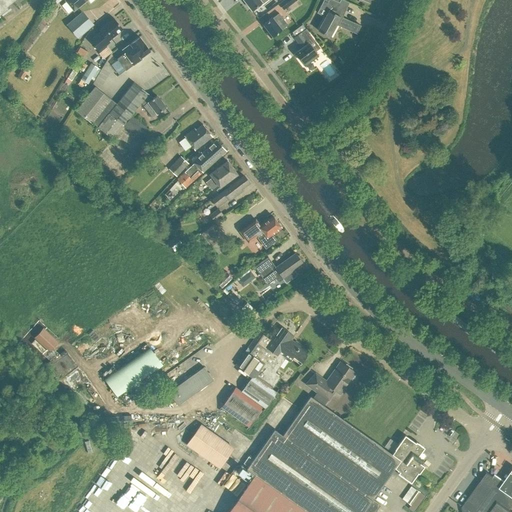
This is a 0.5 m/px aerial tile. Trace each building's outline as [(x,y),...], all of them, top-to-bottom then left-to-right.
[(0,0),(0,14),(10,7),(8,5),(14,0),(0,0)] [(73,11),(86,0),(90,3),(93,0),(65,0),(73,11)] [(243,0),(251,10),(261,3),(262,5),(268,0),(243,0)] [(296,0),(283,0),(279,4),(283,10),(297,0),(296,0)] [(341,17),(333,14),(339,0),(322,0),(322,2),(331,6),(329,10),(318,30),(330,37),(336,24),(356,33),(360,25),(341,17)] [(52,11),(57,5),(53,1),(48,7),(52,11)] [(287,25),(282,18),(278,13),(262,25),(267,31),(266,33),(270,39),(272,37),(281,30),(281,29),(287,25)] [(106,42),(122,28),(113,18),(99,30),(100,32),(90,40),(98,51),(107,44),(106,42)] [(317,56),(308,44),(311,41),(303,30),(294,37),(302,48),(295,53),(304,66),(317,56)] [(140,58),(149,51),(139,37),(129,44),(130,44),(122,50),(124,53),(117,59),(125,70),(141,59),(140,58)] [(85,57),(88,52),(80,47),(77,53),(85,57)] [(88,84),(98,67),(90,63),(80,79),(88,84)] [(22,79),(27,72),(22,69),(17,75),(22,79)] [(156,114),(166,107),(156,95),(152,99),(147,94),(148,94),(133,82),(116,104),(95,87),(75,111),(91,124),(93,123),(95,125),(106,111),(108,113),(97,127),(106,134),(112,138),(122,125),(144,99),(148,102),(142,106),(151,117),(156,114)] [(148,128),(131,115),(123,126),(139,139),(148,128)] [(195,150),(211,137),(202,125),(195,130),(194,129),(184,136),(195,150)] [(185,188),(200,175),(198,172),(200,170),(197,166),(210,153),(212,154),(221,146),(215,140),(208,147),(209,148),(202,154),(201,152),(197,156),(192,161),(194,163),(184,172),(184,173),(177,180),(185,188)] [(200,175),(226,152),(221,146),(212,154),(210,153),(197,166),(200,170),(198,172),(200,175)] [(180,156),(168,168),(176,176),(188,163),(180,156)] [(227,187),(225,184),(237,174),(227,161),(209,175),(212,178),(206,183),(211,190),(217,186),(219,188),(216,191),(218,194),(227,187)] [(240,189),(249,183),(243,175),(218,194),(211,200),(217,208),(228,200),(228,201),(242,191),(240,189)] [(215,220),(222,214),(218,208),(211,214),(215,220)] [(259,226),(254,220),(240,231),(248,242),(263,232),(265,234),(260,238),(266,246),(274,240),(270,235),(281,228),(280,227),(280,225),(279,224),(277,223),(272,216),(259,226)] [(184,240),(196,231),(192,225),(179,234),(184,240)] [(184,244),(174,237),(167,242),(174,251),(184,244)] [(293,269),(301,262),(301,260),(298,256),(296,254),(276,268),(268,258),(255,268),(259,274),(267,284),(275,278),(278,283),(282,280),(285,283),(295,276),(296,273),(293,269)] [(250,269),(238,279),(243,286),(256,276),(250,269)] [(221,288),(232,278),(225,271),(215,281),(221,288)] [(458,314),(439,300),(434,306),(454,320),(458,314)] [(44,327),(36,336),(51,350),(59,340),(44,327)] [(273,386),(279,377),(279,376),(279,375),(275,372),(284,358),(290,362),(293,357),(301,362),(309,351),(291,339),(293,336),(283,330),(280,327),(275,335),(272,333),(269,338),(259,331),(235,365),(251,377),(240,392),(234,387),(220,407),(247,426),(259,409),(262,406),(265,408),(277,392),(270,388),(271,386),(272,387),(273,386)] [(511,351),(492,337),(487,343),(506,357),(511,351)] [(106,378),(118,396),(164,363),(152,346),(106,378)] [(340,393),(350,379),(352,379),(353,378),(354,376),(355,374),(354,373),(355,372),(340,362),(326,382),(315,375),(316,374),(315,373),(306,384),(317,391),(312,397),(323,405),(328,399),(328,400),(335,390),(340,393)] [(177,406),(213,381),(203,366),(167,392),(177,406)] [(307,381),(314,371),(309,368),(302,378),(307,381)] [(87,406),(90,403),(73,386),(70,390),(87,406)] [(373,499),(395,468),(399,471),(398,473),(411,483),(418,473),(419,474),(424,466),(420,463),(423,459),(418,456),(424,447),(416,441),(415,442),(405,435),(395,449),(392,453),(323,405),(312,397),(310,396),(282,435),(274,429),(253,459),(249,455),(244,462),(248,465),(246,468),(254,474),(227,511),(374,511),(380,504),(373,499)] [(186,444),(219,468),(234,447),(201,423),(186,444)] [(511,465),(500,483),(511,491),(511,465)] [(503,487),(485,475),(481,481),(480,481),(475,488),(476,489),(462,509),(466,511),(511,511),(509,510),(511,505),(511,487),(508,485),(504,486),(503,487)] [(413,511),(424,495),(420,492),(416,489),(415,489),(410,486),(401,499),(410,505),(408,508),(413,511)]
